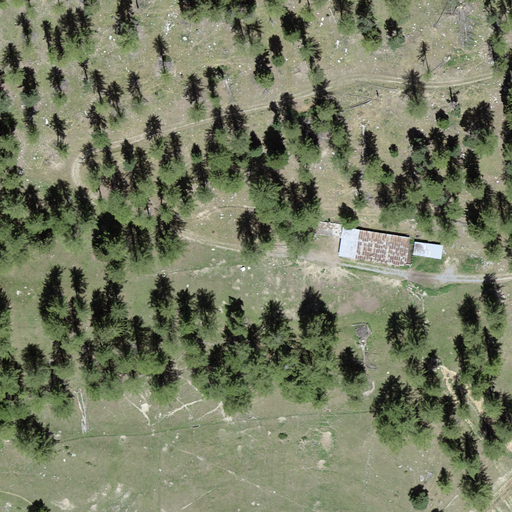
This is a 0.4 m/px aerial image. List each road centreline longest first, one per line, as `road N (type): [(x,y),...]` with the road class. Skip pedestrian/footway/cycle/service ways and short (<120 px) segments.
road 1 (track): [(175,235),(126,220),(92,198),(76,176),(81,156),(347,82),(455,87),(511,71)]
road 2 (track): [(175,235),(405,274),(511,276)]
